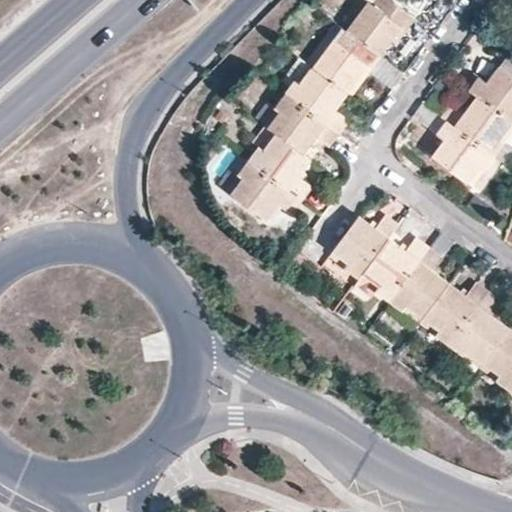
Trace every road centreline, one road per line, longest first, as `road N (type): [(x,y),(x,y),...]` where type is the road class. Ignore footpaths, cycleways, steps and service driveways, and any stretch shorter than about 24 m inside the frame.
road 1 (residential): [(129,263),(128,157),(138,126),(174,75),(248,0)]
road 2 (tertiary): [(495,511),(417,482),(309,422)]
road 3 (primary): [(0,127),(149,0)]
road 4 (residential): [(511,257),(375,158)]
road 5 (residential): [(375,158),(460,23)]
road 6 (tertiary): [(309,422),(298,401),(184,340)]
road 7 (tertiary): [(169,423),(234,415),(309,422)]
road 8 (tertiary): [(129,263),(105,252),(53,248),(0,272)]
